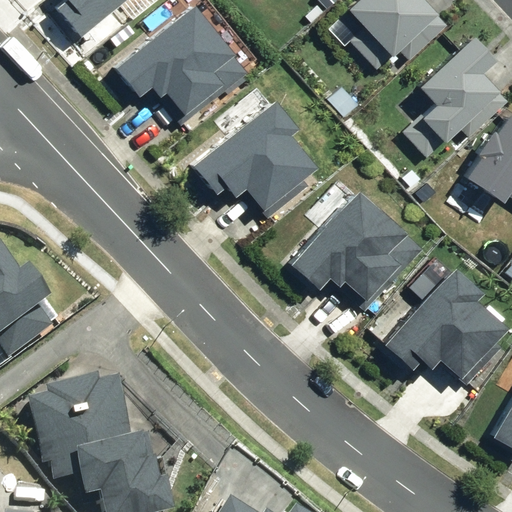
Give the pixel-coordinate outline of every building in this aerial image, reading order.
[(54,0),(49,4),(76,35),(117,0),(54,0)] [(352,0),(346,6),(387,55),(396,48),(406,60),(450,22),(431,0),(352,0)] [(181,125),(245,71),(188,3),(113,65),(137,94),(149,83),(158,94),(163,90),(181,112),(175,117),(181,125)] [(475,33),(417,84),(429,102),(394,132),(420,162),(458,128),(465,135),(503,101),(497,94),(501,90),(482,68),(495,56),(475,33)] [(244,187),(268,217),(306,187),(299,178),(313,167),(288,136),(295,130),(271,100),(189,166),(214,197),(227,187),(234,195),(244,187)] [(511,115),(507,112),(493,131),(488,128),(469,154),(472,157),(440,202),(469,223),(489,197),(499,204),(505,195),(511,199),(511,115)] [(406,232),(360,187),(358,185),(273,272),(310,308),(334,283),(356,304),(399,260),(388,250),(406,232)] [(0,364),(50,327),(38,310),(50,301),(26,269),(15,276),(0,255),(0,364)] [(451,259),(365,344),(400,380),(414,366),(428,380),(438,369),(457,388),(507,339),(499,331),(508,322),(482,296),(485,293),(451,259)] [(97,493),(101,511),(170,511),(163,479),(157,480),(146,434),(128,438),(114,378),(95,383),(93,377),(41,389),(43,399),(25,403),(40,467),(48,465),(52,481),(78,475),(83,496),(97,493)] [(511,396),(479,442),(511,465),(511,396)] [(244,511),(225,498),(214,511),(295,511),(288,507),(284,511),(244,511)]
